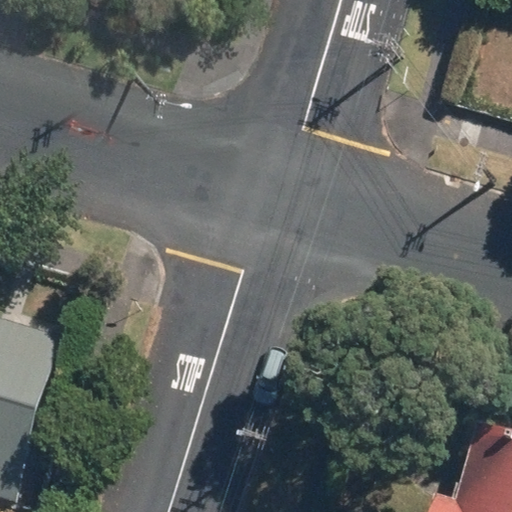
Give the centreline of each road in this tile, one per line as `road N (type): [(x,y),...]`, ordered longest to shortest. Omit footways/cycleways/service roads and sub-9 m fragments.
road 1 (residential): [(274,197),(245,265),(172,511)]
road 2 (residential): [(274,197),(0,114)]
road 3 (residential): [(511,268),(274,197)]
road 4 (residential): [(344,0),(305,134),(274,197)]
